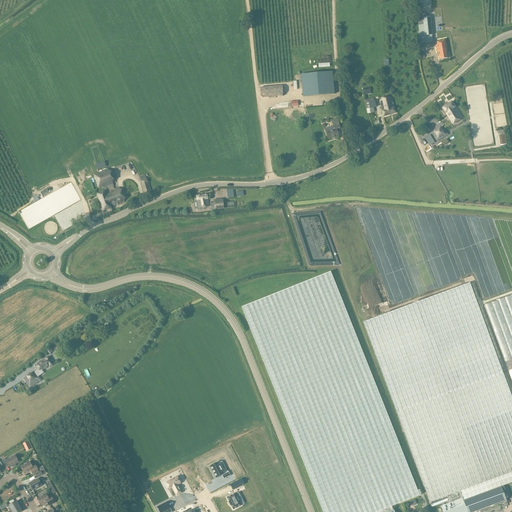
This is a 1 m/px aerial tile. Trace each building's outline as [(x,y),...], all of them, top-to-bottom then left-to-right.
[(428,17),(418,18),(418,19),(421,41),(432,40),(429,17),(428,17)] [(440,59),(448,58),(447,51),(448,51),(446,40),(436,42),(437,45),(436,45),(437,51),(438,51),(440,59)] [(303,97),(334,94),(332,72),(301,75),(303,97)] [(373,98),(365,100),(366,103),(367,109),(368,114),(372,113),(371,111),(373,110),(373,108),(375,107),(374,101),(373,98)] [(392,98),(380,101),(383,116),(396,113),(394,107),(392,98)] [(451,121),(452,121),(453,122),(461,117),(462,119),(463,118),(452,102),(443,108),(451,121)] [(333,126),(325,129),(328,139),(338,136),(337,130),(340,129),(337,119),(333,120),(331,120),(333,126)] [(453,122),(452,121),(451,121),(432,133),(437,141),(448,134),(444,129),(454,123),(453,122)] [(504,133),(498,135),(500,144),(506,143),(504,133)] [(447,138),(439,142),(442,148),(450,144),(447,138)] [(98,173),(93,174),(93,175),(98,188),(113,184),(108,169),(99,172),(98,173)] [(147,180),(141,181),(145,195),(151,193),(147,180)] [(111,207),(124,202),(119,188),(106,193),(105,191),(97,194),(103,211),(111,208),(111,207)] [(203,207),(209,206),(207,194),(196,196),(199,210),(204,209),(203,207)] [(210,204),(211,210),(224,209),(222,199),(214,200),(214,203),(210,204)] [(346,209),(324,216),(364,323),(396,412),(430,502),(447,496),(447,497),(430,504),(431,507),(448,501),(449,503),(462,498),(463,501),(464,505),(444,511),(475,511),(506,500),(501,487),(511,482),(511,398),(503,373),(470,284),(447,220),(439,223),(436,214),(420,220),(417,212),(392,219),(387,212),(374,217),(371,210),(350,217),(346,209)] [(52,235),(54,234),(55,232),(56,230),(56,228),(55,226),(54,225),(53,224),(51,223),(49,223),(47,223),(45,225),(44,226),(44,228),(44,230),(45,232),(46,234),(48,235),(50,235),(52,235)] [(329,270),(241,305),(323,511),(396,511),(395,507),(419,497),(329,270)] [(511,296),(483,307),(505,365),(511,361),(511,296)] [(37,370),(35,372),(38,376),(43,373),(42,370),(49,366),(50,367),(54,365),(49,357),(37,364),(40,367),(37,369),(37,370)] [(35,371),(23,378),(29,388),(41,381),(38,376),(35,372),(35,371)] [(28,442),(23,444),(27,451),(31,449),(28,442)] [(5,458),(2,460),(6,466),(8,465),(10,467),(18,462),(15,455),(6,460),(5,458)] [(32,474),(38,470),(35,464),(32,466),(29,462),(21,467),(24,474),(31,470),(32,474)] [(218,463),(210,467),(216,478),(221,475),(223,479),(231,475),(228,471),(224,474),(218,463)] [(177,477),(166,483),(169,488),(168,489),(173,497),(176,495),(181,493),(178,487),(177,487),(176,485),(180,483),(180,482),(180,481),(179,478),(178,478),(177,477)] [(32,490),(42,485),(38,478),(29,484),(32,490)] [(241,479),(230,485),(233,490),(244,484),(241,479)] [(227,497),(227,498),(229,502),(231,506),(231,505),(233,509),(233,510),(234,509),(241,505),(241,506),(241,505),(239,501),(242,499),(238,492),(235,494),(235,493),(234,493),(234,494),(227,497)] [(49,506),(54,502),(51,496),(48,498),(46,494),(37,499),(41,506),(47,502),(49,506)] [(5,508),(9,506),(11,510),(19,506),(16,501),(10,504),(9,502),(3,505),(5,508)] [(167,502),(157,507),(159,511),(171,511),(172,511),(170,508),(167,502)]
